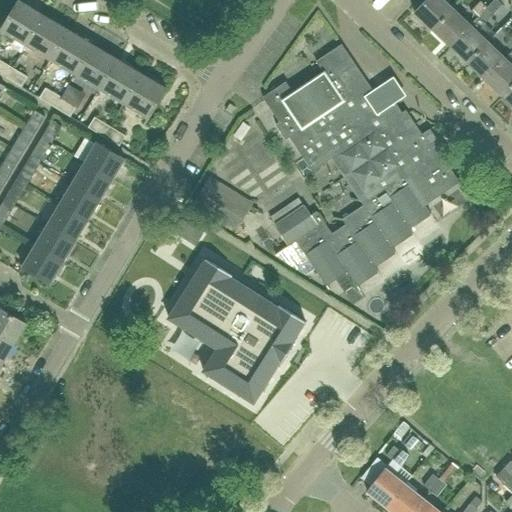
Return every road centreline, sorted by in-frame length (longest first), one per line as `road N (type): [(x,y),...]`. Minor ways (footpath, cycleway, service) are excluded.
road 1 (residential): [(0,455),(223,81)]
road 2 (tertiary): [(300,468),(511,244)]
road 3 (residential): [(511,153),(350,0)]
road 4 (residential): [(223,81),(86,0)]
